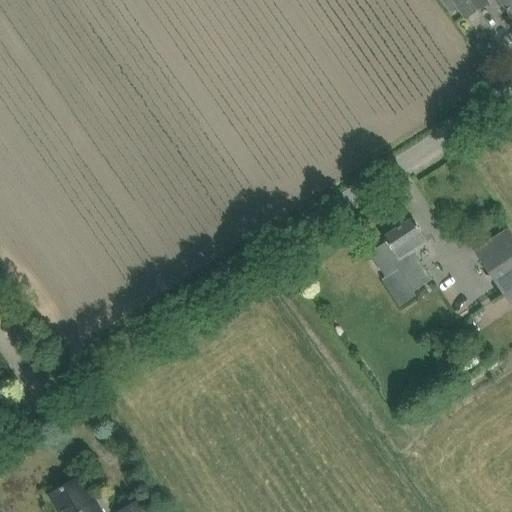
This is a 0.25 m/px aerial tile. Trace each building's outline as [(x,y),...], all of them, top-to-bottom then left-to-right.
[(443,0),(451,12),(459,7),(466,18),(490,3),(487,0),(443,0)] [(511,0),(497,0),(500,5),(504,3),(511,15),(511,0)] [(398,260),(394,263),(414,291),(432,278),(414,253),(427,243),(409,217),(381,237),(398,260)] [(511,304),(511,303),(511,231),(510,228),(473,251),(511,304)] [(102,511),(82,477),(53,493),(64,511),(102,511)] [(152,511),(145,498),(133,505),(120,511),(152,511)]
